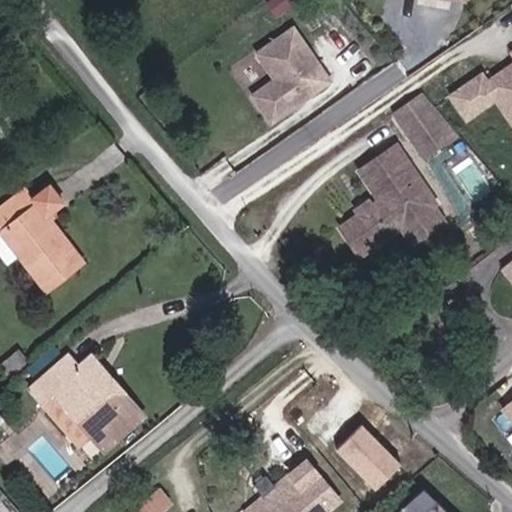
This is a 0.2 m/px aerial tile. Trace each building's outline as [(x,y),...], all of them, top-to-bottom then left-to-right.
[(274,17),(294,3),(291,0),(269,0),(265,3),(274,17)] [(330,82),(291,28),(255,55),(273,81),(251,97),(271,125),(330,82)] [(511,62),(489,80),(483,72),(453,93),(469,116),(498,95),(511,115),(511,62)] [(463,140),(426,100),(397,120),(417,148),(422,145),(434,160),(463,140)] [(434,160),(422,145),(417,148),(429,164),(434,160)] [(368,262),(406,235),(440,210),(401,154),(367,177),(388,208),(379,214),(369,221),(348,236),(368,262)] [(57,201),(10,243),(56,304),(91,275),(56,231),(71,220),(57,201)] [(369,221),(379,214),(375,209),(365,216),(369,221)] [(440,210),(406,235),(416,251),(451,226),(440,210)] [(135,396),(104,358),(95,365),(110,382),(126,403),(135,396)] [(126,403),(110,382),(95,365),(86,373),(75,361),(36,394),(52,414),(66,403),(97,440),(107,452),(151,415),(135,396),(126,403)] [(511,401),(502,410),(511,422),(511,401)] [(97,440),(66,403),(52,414),(83,451),(97,440)] [(403,467),(361,425),(333,453),(375,495),(403,467)] [(315,461),(254,511),(253,511),(259,511),(262,510),(317,463),(315,461)] [(317,463),(262,510),(264,511),(284,511),(286,511),(287,511),(336,511),(349,502),(317,463)] [(163,494),(142,511),(172,511),(176,509),(163,494)] [(445,511),(436,500),(425,509),(426,511),(445,511)]
